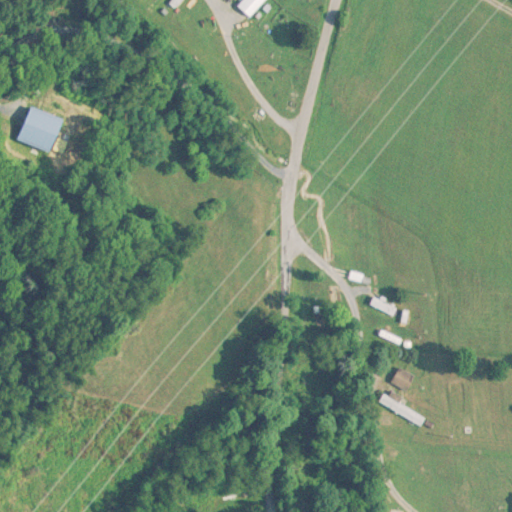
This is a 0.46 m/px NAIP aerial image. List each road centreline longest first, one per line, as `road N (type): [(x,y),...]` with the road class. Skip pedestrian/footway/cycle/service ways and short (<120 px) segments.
road 1 (tertiary): [(277,511),(290,186),(341,0)]
road 2 (residential): [(306,128),(283,122),(241,66),(212,0)]
